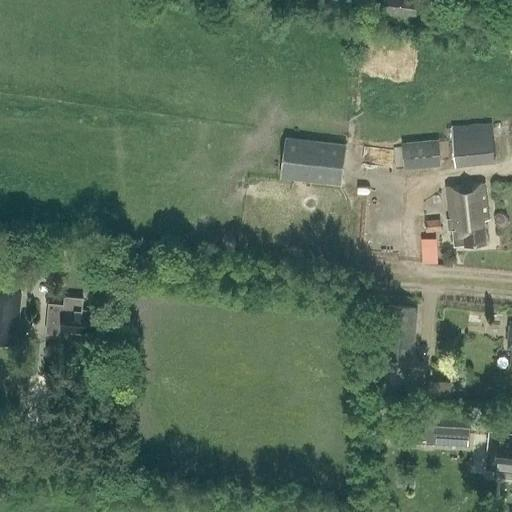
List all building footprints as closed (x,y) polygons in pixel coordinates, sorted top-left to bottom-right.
[(371,0),(370,12),(381,13),(381,14),(417,18),(418,0),(371,0)] [(496,159),(494,120),(449,122),(451,160),(496,159)] [(341,185),(346,145),(286,137),(281,178),(341,185)] [(441,167),(439,140),(402,143),(405,170),(441,167)] [(484,221),(490,221),(486,185),(449,189),(454,247),(464,246),(465,247),(486,244),(484,221)] [(426,232),(441,231),(440,221),(425,222),(426,232)] [(436,259),(435,236),(422,236),(423,259),(436,259)] [(23,293),(0,290),(0,343),(17,345),(23,293)] [(96,334),(98,313),(83,312),(84,300),(65,298),(64,310),(53,309),(51,330),(96,334)] [(414,360),(418,307),(387,305),(382,357),(414,360)] [(453,398),(453,378),(426,377),(425,397),(453,398)] [(422,443),(469,446),(471,416),(424,413),(422,443)] [(511,435),(490,433),(486,470),(494,471),(494,477),(511,478),(511,435)]
